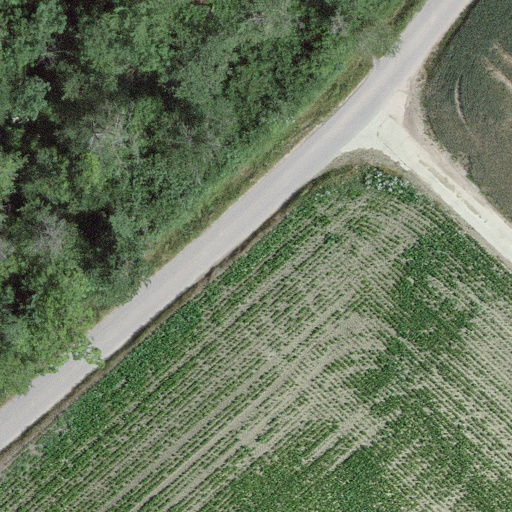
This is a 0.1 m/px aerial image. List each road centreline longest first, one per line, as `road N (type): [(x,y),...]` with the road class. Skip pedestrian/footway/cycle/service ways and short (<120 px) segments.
road 1 (track): [(456,0),(371,115),(0,439)]
road 2 (track): [(371,115),(511,245)]
